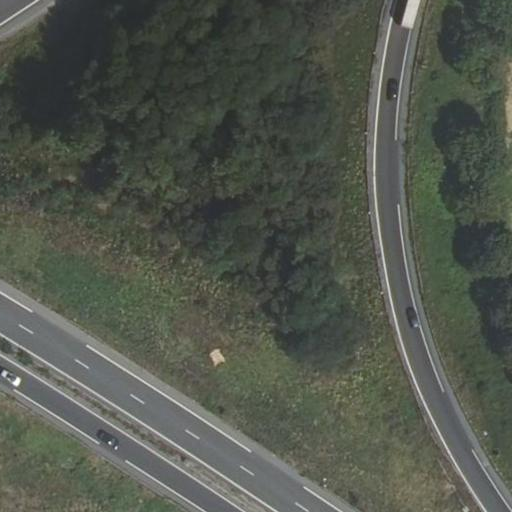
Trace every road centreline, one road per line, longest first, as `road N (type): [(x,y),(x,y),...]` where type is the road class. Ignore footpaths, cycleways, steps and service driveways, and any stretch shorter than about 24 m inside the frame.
road 1 (motorway): [(486,511),(404,335),(379,228),(377,132),(400,0)]
road 2 (motorway): [(324,511),(0,316)]
road 3 (motorway): [(0,371),(216,511)]
